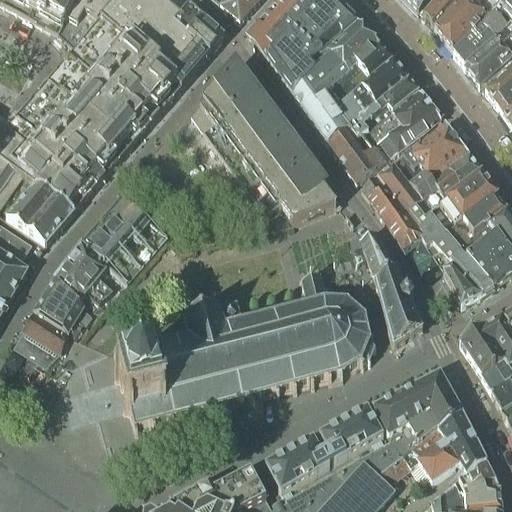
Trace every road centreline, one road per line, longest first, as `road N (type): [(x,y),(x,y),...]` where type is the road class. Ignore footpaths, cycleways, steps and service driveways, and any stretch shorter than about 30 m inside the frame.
road 1 (residential): [(511,504),(485,427),(397,266),(237,49)]
road 2 (residential): [(511,183),(464,112),(362,0)]
road 3 (residential): [(141,161),(237,49)]
